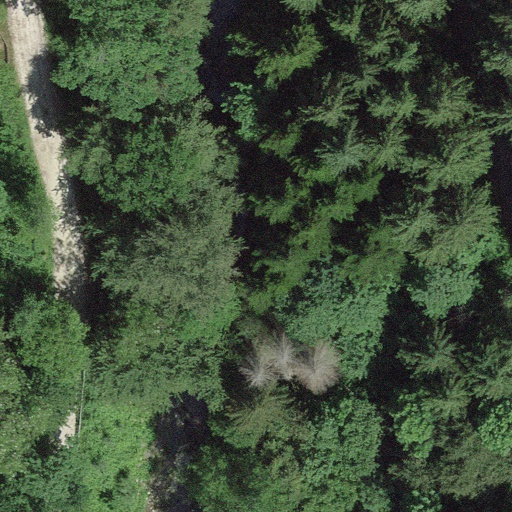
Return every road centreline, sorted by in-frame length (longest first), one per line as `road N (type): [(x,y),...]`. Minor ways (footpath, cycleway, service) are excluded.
road 1 (track): [(37,0),(79,236),(58,511)]
road 2 (unclassified): [(475,0),(511,213)]
